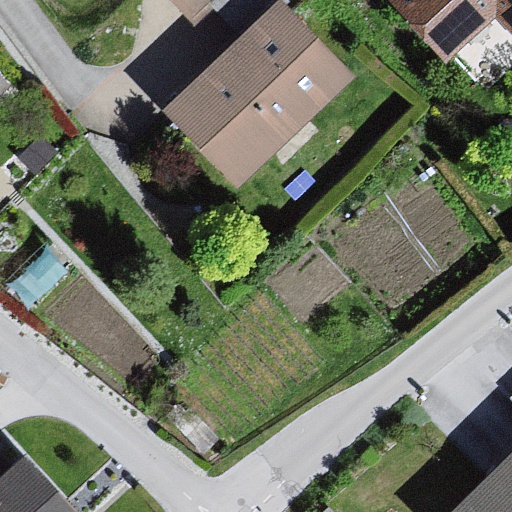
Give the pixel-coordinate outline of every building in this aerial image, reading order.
[(156,0),(183,23),(209,0),(156,0)] [(511,0),(368,0),(365,3),(423,67),(477,15),(509,53),(511,50),(511,0)] [(261,5),(142,112),(225,195),(344,79),(261,5)] [(511,511),(511,440),(436,511),(511,511)] [(52,511),(2,465),(0,467),(0,511),(52,511)]
